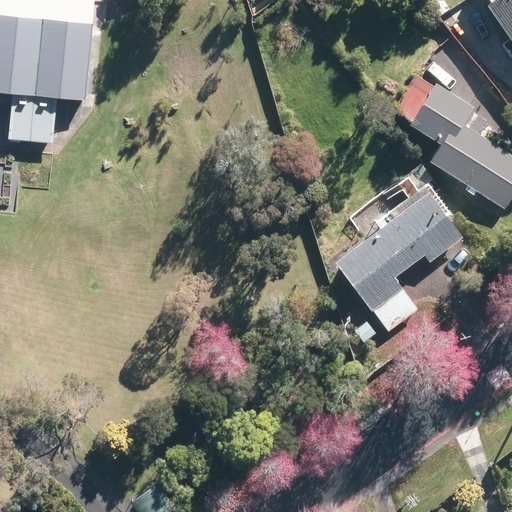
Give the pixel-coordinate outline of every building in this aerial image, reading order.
[(511,0),(500,0),(490,7),(511,36),(511,0)] [(0,91),(13,92),(10,129),(55,133),(59,98),(88,101),(95,24),(0,15),(0,91)] [(466,107),(436,88),(415,121),(444,139),(433,157),(505,201),(511,189),(511,158),(456,124),(466,107)] [(457,235),(427,196),(340,262),(373,305),(399,286),(391,274),(425,249),(430,256),(457,235)] [(155,486),(134,501),(142,511),(172,511),(174,511),(155,486)]
